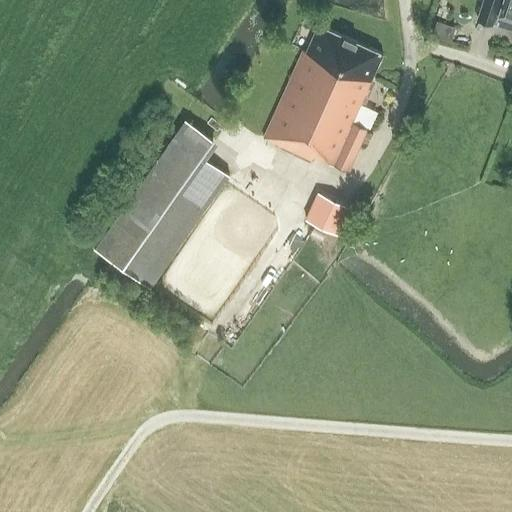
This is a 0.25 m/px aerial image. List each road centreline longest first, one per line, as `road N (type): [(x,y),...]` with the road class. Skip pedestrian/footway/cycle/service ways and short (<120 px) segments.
road 1 (track): [(89,511),(158,419),(511,441)]
road 2 (unclassified): [(511,84),(415,48),(408,0)]
